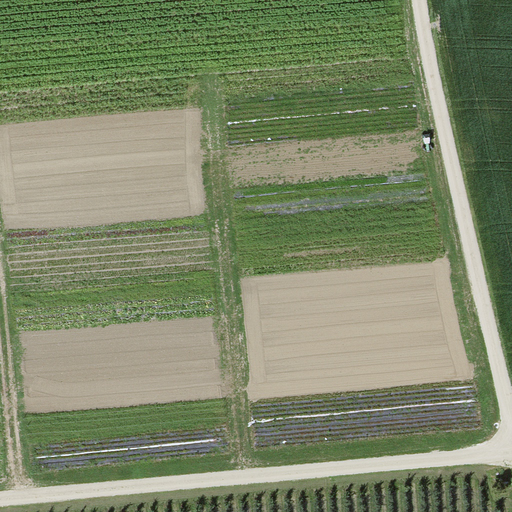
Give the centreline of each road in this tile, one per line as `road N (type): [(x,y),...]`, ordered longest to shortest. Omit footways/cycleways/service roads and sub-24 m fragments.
road 1 (track): [(511,508),(422,0)]
road 2 (track): [(0,494),(511,451)]
